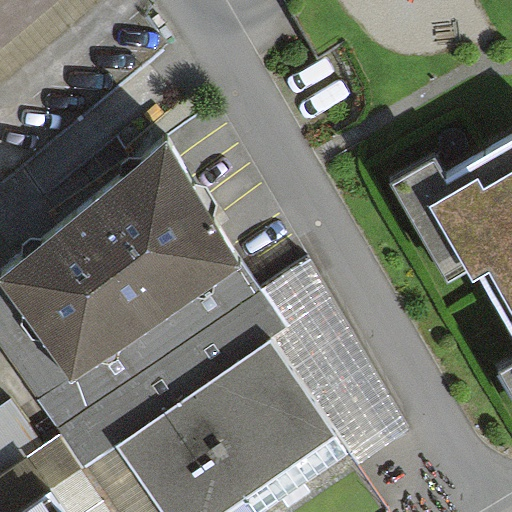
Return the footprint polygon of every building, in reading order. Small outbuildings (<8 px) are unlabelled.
[(0,0),(0,55),(66,0),(0,0)] [(0,277),(0,327),(88,460),(283,332),(298,323),(186,128),(20,265),(0,277)] [(511,147),(411,202),(464,299),(502,278),(511,296),(511,147)] [(232,511),(351,434),(283,332),(88,460),(122,511),(232,511)] [(0,460),(40,434),(18,399),(0,410),(0,460)] [(80,511),(63,486),(25,511),(80,511)]
